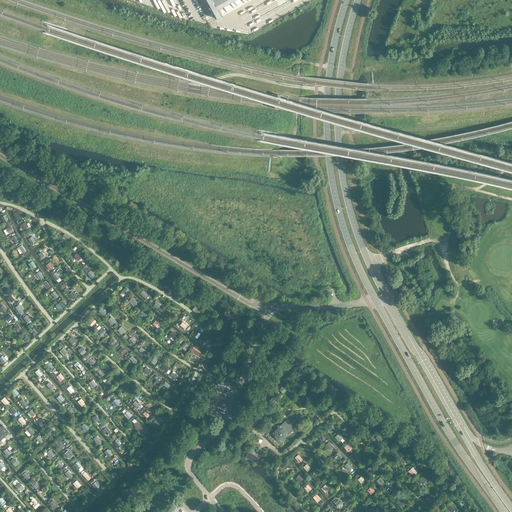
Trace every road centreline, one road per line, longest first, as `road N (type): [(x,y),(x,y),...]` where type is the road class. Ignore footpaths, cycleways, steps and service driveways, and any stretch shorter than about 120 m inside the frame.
road 1 (primary): [(346,0),(329,76),(329,161),(338,208),(376,300)]
road 2 (unclassified): [(267,307),(0,155)]
road 3 (primary): [(386,295),(356,226),(341,159),(341,77),(358,0)]
road 4 (primary): [(376,300),(443,423),(504,511)]
road 5 (unclassified): [(220,511),(188,464),(227,416),(267,307)]
road 6 (primary): [(511,507),(423,363)]
road 7 (residential): [(511,450),(476,441),(423,363)]
